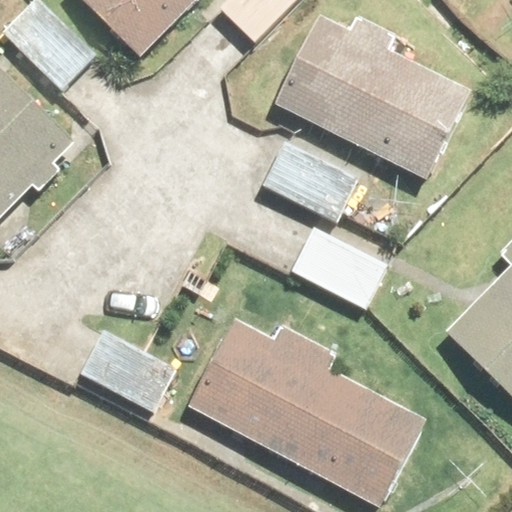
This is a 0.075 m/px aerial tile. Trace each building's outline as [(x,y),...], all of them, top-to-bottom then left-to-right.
[(93,0),(151,60),(212,0),(93,0)] [(319,0),(243,0),(234,9),(269,47),(319,0)] [(53,3),(14,39),(66,96),(105,60),(53,3)] [(393,56),(401,39),(364,21),(356,39),(327,25),(287,108),(436,179),(476,96),(393,56)] [(0,239),(89,157),(14,77),(0,90),(0,239)] [(370,184),(291,147),(268,195),(348,232),(370,184)] [(404,274),(322,237),(301,284),(383,321),(404,274)] [(511,257),(510,260),(511,262),(511,283),(453,344),(511,400),(511,257)] [(401,511),(445,421),(239,321),(194,414),(394,511),(401,511)] [(189,378),(113,335),(86,382),(163,424),(189,378)]
